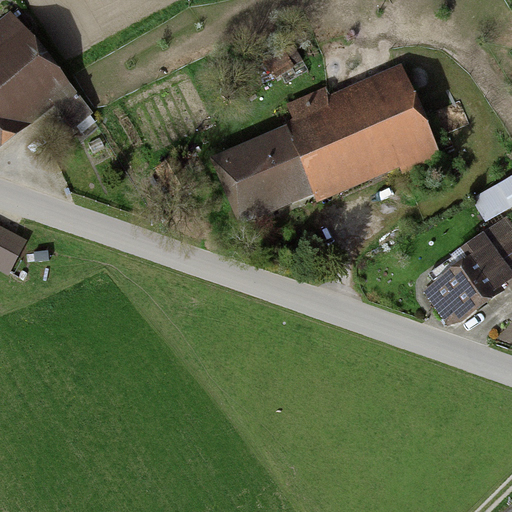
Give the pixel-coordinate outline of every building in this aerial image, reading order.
[(0,133),(65,82),(11,16),(0,24),(0,133)] [(284,72),(275,56),(228,83),(237,98),(284,72)] [(307,133),(291,140),(311,189),(394,153),(402,172),(431,160),(395,75),(331,102),(327,91),(288,108),(291,114),(295,112),(300,125),(303,124),(307,133)] [(243,218),(311,189),(291,140),(290,136),(221,165),(243,218)] [(176,159),(157,171),(170,194),(190,182),(176,159)] [(511,177),(473,200),(485,221),(511,206),(511,207),(511,177)] [(473,259),(425,292),(449,324),(507,283),(511,289),(511,234),(504,224),(482,240),(480,238),(465,248),(473,259)] [(20,243),(0,232),(0,267),(5,271),(20,243)]
